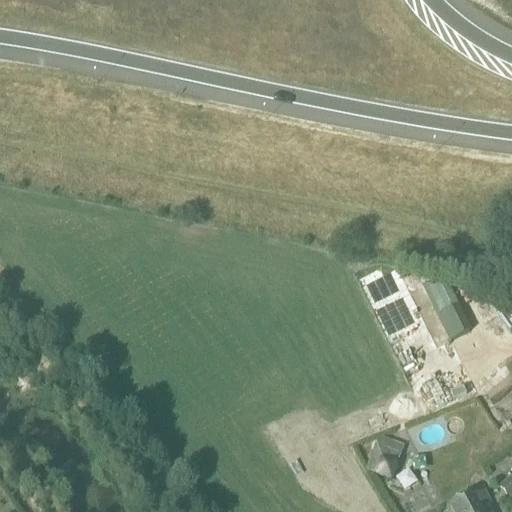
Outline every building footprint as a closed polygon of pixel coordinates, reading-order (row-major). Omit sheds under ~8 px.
[(422,288),(437,318),(460,307),(451,290),(422,288)] [(511,424),(503,430),(511,443),(511,424)] [(392,484),(398,466),(380,459),(374,477),(392,484)] [(510,504),(511,501),(511,478),(499,489),(510,504)] [(445,509),(446,511),(488,511),(486,508),(490,506),(482,490),(445,509)]
